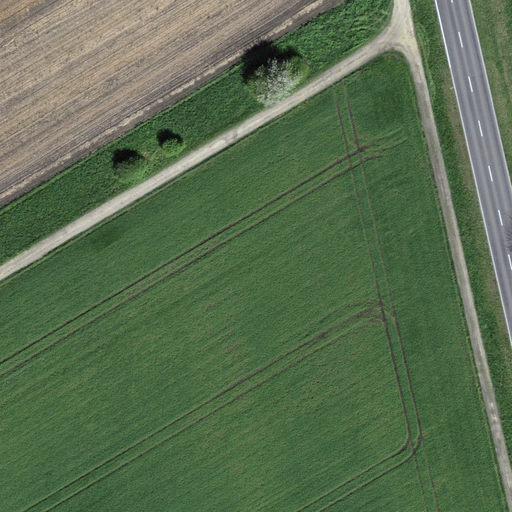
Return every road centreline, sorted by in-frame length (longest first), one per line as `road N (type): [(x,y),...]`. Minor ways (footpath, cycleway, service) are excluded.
road 1 (track): [(511,511),(391,0)]
road 2 (track): [(399,34),(0,269)]
road 3 (secondary): [(511,282),(449,0)]
